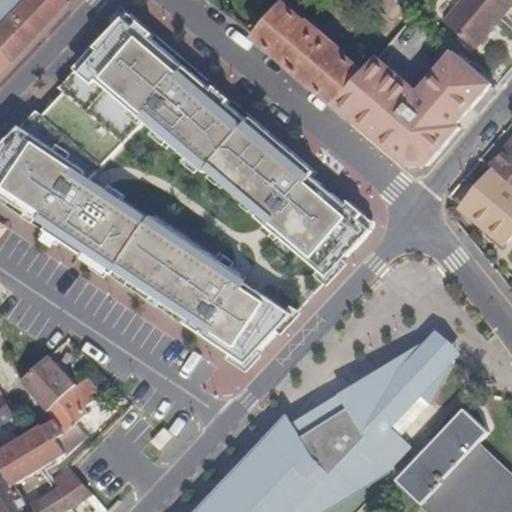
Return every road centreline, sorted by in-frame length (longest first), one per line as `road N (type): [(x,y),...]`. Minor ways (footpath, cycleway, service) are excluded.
road 1 (residential): [(415,219),(143,511)]
road 2 (residential): [(415,219),(172,0)]
road 3 (residential): [(511,345),(415,219)]
road 4 (residential): [(511,101),(415,219)]
road 5 (residential): [(0,105),(103,0)]
